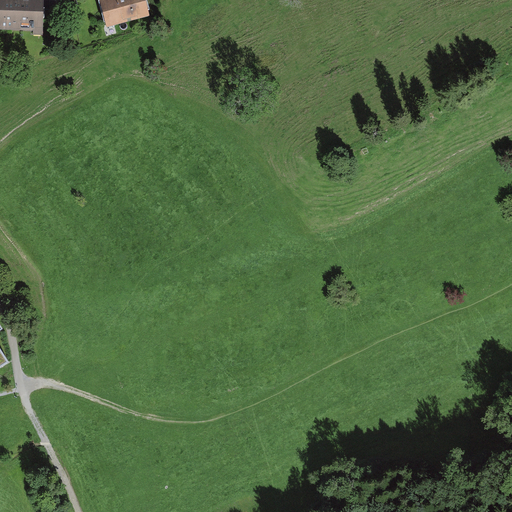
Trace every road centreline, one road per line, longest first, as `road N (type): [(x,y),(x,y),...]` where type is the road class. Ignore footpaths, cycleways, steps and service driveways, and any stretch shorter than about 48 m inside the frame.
road 1 (track): [(0,143),(138,66),(298,185),(511,63)]
road 2 (track): [(483,0),(319,71)]
road 3 (track): [(71,511),(21,390)]
road 4 (track): [(319,71),(205,116)]
